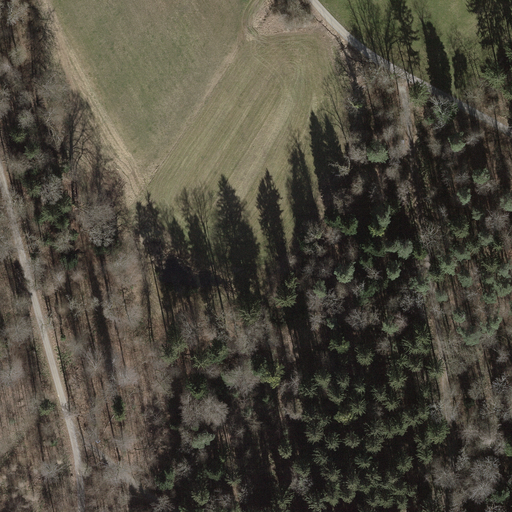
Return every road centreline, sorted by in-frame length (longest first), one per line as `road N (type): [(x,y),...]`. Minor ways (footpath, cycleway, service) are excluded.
road 1 (track): [(445,511),(449,408),(396,69)]
road 2 (track): [(81,511),(71,428),(0,168)]
road 3 (track): [(511,132),(356,44),(312,0)]
road 4 (track): [(174,511),(71,428)]
